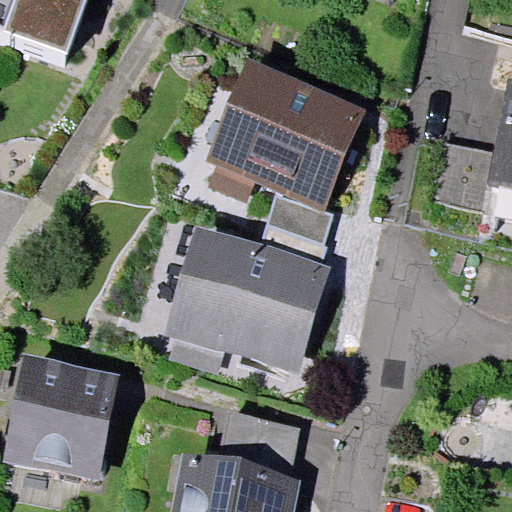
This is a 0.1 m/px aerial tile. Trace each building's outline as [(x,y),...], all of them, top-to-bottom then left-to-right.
[(0,0),(0,54),(5,56),(3,61),(70,83),(98,0),(0,0)] [(348,129),(248,88),(214,168),(314,210),(348,129)] [(511,95),(508,95),(495,163),(488,197),(496,199),(491,224),(511,228),(511,95)] [(483,219),(488,197),(495,163),(438,152),(427,208),(483,219)] [(329,223),(271,207),(262,238),(320,255),(329,223)] [(288,374),(323,256),(320,255),(262,238),(253,270),(198,254),(173,341),(288,374)] [(92,485),(106,412),(95,395),(22,381),(5,468),(92,485)] [(281,495),(292,439),(224,426),(213,482),(183,476),(175,511),(282,511),(286,496),(281,495)]
